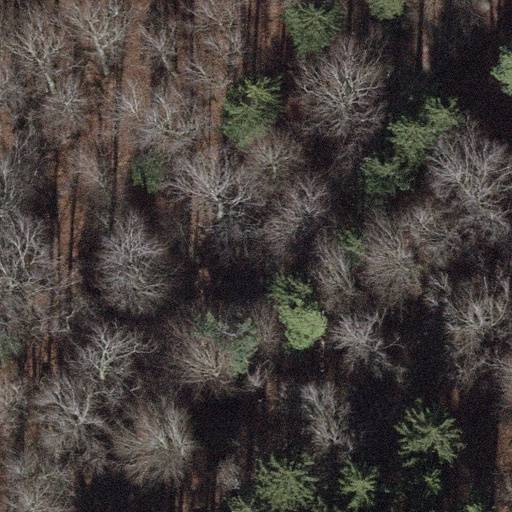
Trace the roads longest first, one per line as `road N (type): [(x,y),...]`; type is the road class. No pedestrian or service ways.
road 1 (track): [(117,511),(156,428),(491,0)]
road 2 (track): [(0,387),(149,0)]
road 3 (track): [(181,511),(300,445),(511,374)]
